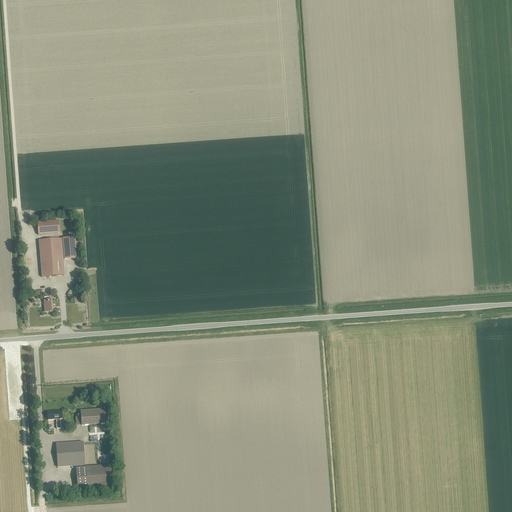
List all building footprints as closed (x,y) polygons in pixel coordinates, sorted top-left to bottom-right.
[(38,235),(60,233),(59,221),(37,223),(38,235)] [(64,259),(76,258),(75,238),(63,239),(64,259)] [(41,277),(64,275),(62,239),(39,241),(41,277)] [(44,312),(53,311),(52,300),(43,300),(44,312)] [(105,409),(80,411),(81,426),(106,424),(105,409)] [(60,419),(62,419),(61,411),(47,412),(48,420),(56,420),(56,429),(60,429),(60,419)] [(57,467),(98,464),(96,441),(56,444),(57,467)] [(110,466),(77,468),(78,491),(111,488),(110,466)]
